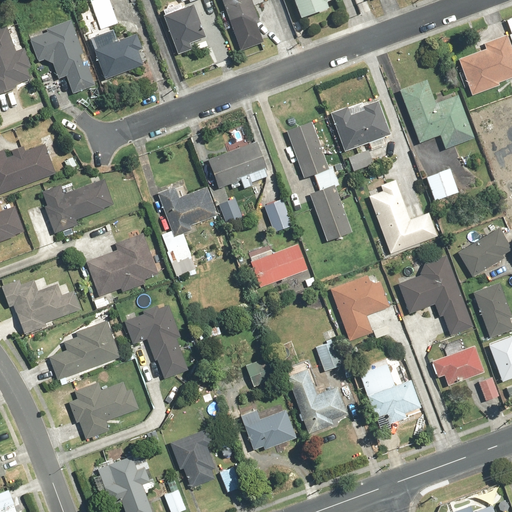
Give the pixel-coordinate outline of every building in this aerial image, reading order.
[(259,21),(251,0),(220,0),(240,51),(263,42),(256,22),(259,21)] [(292,0),(299,19),(327,8),(325,3),(330,1),(329,0),(292,0)] [(189,44),(205,37),(193,5),(182,9),(180,3),(161,11),(178,55),(191,50),(189,44)] [(86,63),(82,64),(79,55),(83,54),(71,19),(26,35),(37,64),(50,60),(56,79),(66,76),(72,95),(95,87),(86,63)] [(0,94),(15,89),(14,86),(32,79),(27,69),(31,67),(23,47),(18,49),(8,25),(0,28),(0,94)] [(111,27),(87,36),(104,80),(143,65),(137,51),(140,49),(135,34),(117,41),(111,27)] [(458,58),(472,96),(498,86),(497,84),(511,78),(511,49),(506,34),(483,42),(485,48),(458,58)] [(456,146),(474,139),(457,94),(434,103),(426,80),(398,90),(418,143),(439,135),(445,150),(456,146)] [(511,101),(494,108),(500,123),(511,118),(511,97),(510,99),(511,101)] [(390,133),(376,100),(362,106),(364,109),(350,115),(347,108),(328,116),(344,153),(390,133)] [(335,187),(339,185),(331,165),(327,166),(311,122),(286,132),(304,179),(314,176),(319,189),(308,193),(327,242),(352,232),(335,187)] [(250,142),(242,124),(227,130),(232,141),(226,144),(229,151),(206,161),(218,189),(239,180),(243,189),(251,185),(253,190),(261,186),(259,182),(270,177),(253,141),(250,142)] [(54,146),(50,135),(40,138),(42,145),(27,151),(25,144),(12,149),(14,154),(7,157),(3,149),(0,149),(0,194),(55,173),(46,150),(54,146)] [(449,168),(425,178),(434,202),(458,193),(449,168)] [(43,207),(54,235),(77,225),(75,220),(114,204),(104,179),(75,190),(71,180),(42,192),(48,206),(43,207)] [(382,192),(368,197),(389,255),(437,237),(428,213),(411,219),(396,179),(379,185),(382,192)] [(173,237),(183,234),(192,231),(190,226),(217,217),(206,186),(182,195),(179,186),(157,193),(173,237)] [(219,189),(210,193),(216,206),(218,205),(227,225),(243,217),(234,197),(228,200),(225,192),(221,194),(219,189)] [(282,199),(264,207),(275,233),(292,226),(282,199)] [(0,243),(26,234),(16,205),(11,207),(9,201),(0,204),(2,210),(0,210),(0,243)] [(511,253),(511,244),(500,225),(457,253),(473,278),(511,253)] [(169,231),(160,234),(176,278),(186,274),(188,278),(197,274),(183,234),(173,237),(172,238),(169,231)] [(83,278),(77,281),(81,292),(88,289),(92,300),(121,289),(123,292),(144,284),(143,280),(158,273),(142,232),(115,243),(117,248),(78,264),(83,278)] [(306,269),(296,244),(273,253),(270,246),(246,255),(259,288),(306,269)] [(473,328),(447,256),(419,266),(422,274),(397,283),(409,316),(433,307),(437,318),(443,316),(450,336),(473,328)] [(365,316),(390,306),(376,270),(328,288),(349,342),(372,333),(365,316)] [(19,280),(1,287),(9,307),(13,305),(24,334),(81,311),(70,284),(61,288),(59,281),(50,285),(46,274),(21,284),(19,280)] [(511,316),(499,282),(472,293),(489,341),(511,332),(511,322),(510,317),(511,316)] [(158,308),(157,304),(143,309),(144,314),(123,321),(131,344),(145,339),(153,361),(156,360),(164,379),(187,371),(176,340),(180,338),(168,305),(158,308)] [(75,332),(77,337),(62,343),(65,350),(48,357),(58,381),(121,355),(106,319),(75,332)] [(200,341),(222,333),(220,327),(198,335),(200,341)] [(511,335),(488,345),(501,382),(511,377),(511,335)] [(326,343),(314,347),(324,372),(345,364),(335,337),(325,341),(326,343)] [(447,356),(430,362),(436,379),(444,376),(447,386),(483,373),(474,347),(462,351),(458,341),(444,346),(447,356)] [(386,364),(358,375),(374,418),(385,413),(389,424),(406,418),(404,414),(419,408),(409,380),(395,385),(386,364)] [(307,367),(286,375),(308,434),(334,425),(332,420),(351,413),(341,385),(317,394),(307,367)] [(491,377),(477,383),(485,403),(499,397),(491,377)] [(106,421),(139,408),(131,389),(126,391),(122,380),(100,389),(97,381),(72,391),(75,398),(67,401),(77,424),(78,423),(85,441),(110,431),(106,421)] [(264,451),(296,437),(284,409),(260,419),(256,410),(239,417),(254,451),(263,447),(264,451)] [(201,430),(168,442),(178,470),(183,469),(189,488),(218,477),(201,430)] [(151,511),(141,483),(150,480),(145,464),(135,467),(133,461),(129,463),(127,457),(96,468),(110,505),(120,501),(124,511),(151,511)] [(172,472),(163,476),(169,493),(164,495),(169,511),(184,511),(186,511),(172,472)] [(0,511),(16,511),(6,489),(0,492),(0,511)] [(493,511),(491,503),(473,510),(470,502),(452,509),(452,511),(493,511)]
